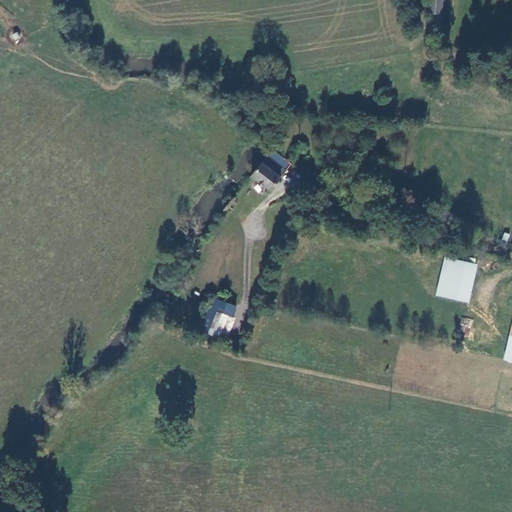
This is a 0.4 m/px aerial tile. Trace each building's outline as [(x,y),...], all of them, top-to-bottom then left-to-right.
[(428,0),(429,14),(432,14),(432,21),(444,21),(442,0),(428,0)] [(270,192),(287,171),(268,155),(251,176),(270,192)] [(440,298),(470,306),(479,269),(449,261),(440,298)] [(225,341),(234,318),(219,312),(210,335),(225,341)] [(470,331),(473,319),(463,317),(460,329),(470,331)]
